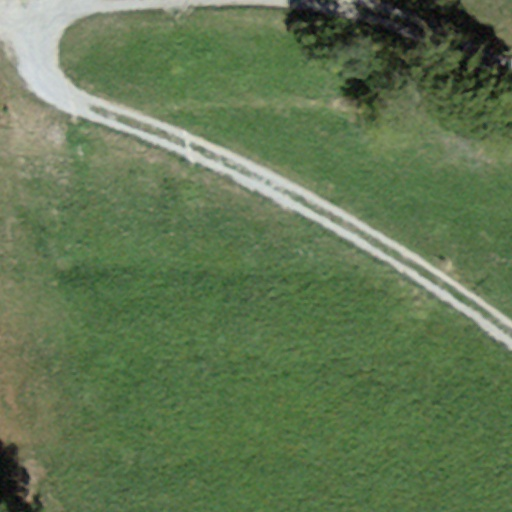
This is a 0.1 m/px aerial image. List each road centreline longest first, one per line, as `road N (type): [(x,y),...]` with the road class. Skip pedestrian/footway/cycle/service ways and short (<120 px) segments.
road 1 (track): [(511,333),(248,179),(72,98),(28,35),(51,7),(112,0)]
road 2 (track): [(326,0),(511,75)]
